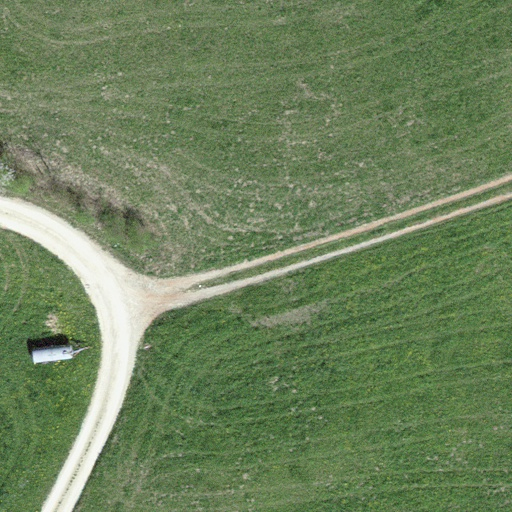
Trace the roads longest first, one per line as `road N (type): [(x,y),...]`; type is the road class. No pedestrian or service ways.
road 1 (track): [(117,303),(332,247),(511,182)]
road 2 (track): [(0,211),(82,251),(117,303),(118,342),(100,419),(56,511)]
